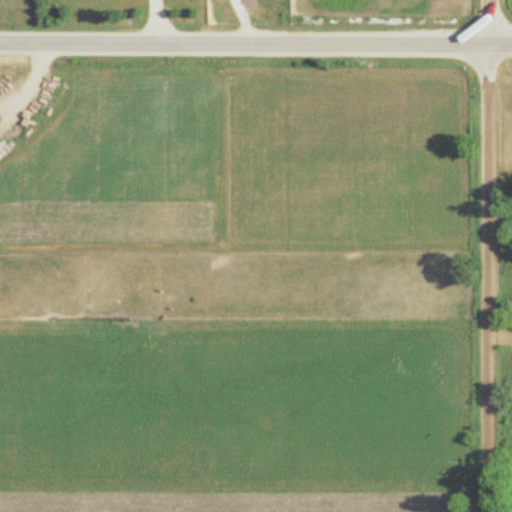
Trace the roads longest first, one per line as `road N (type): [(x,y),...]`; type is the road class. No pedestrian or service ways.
road 1 (residential): [(511,38),(0,35)]
road 2 (residential): [(489,511),(488,0)]
